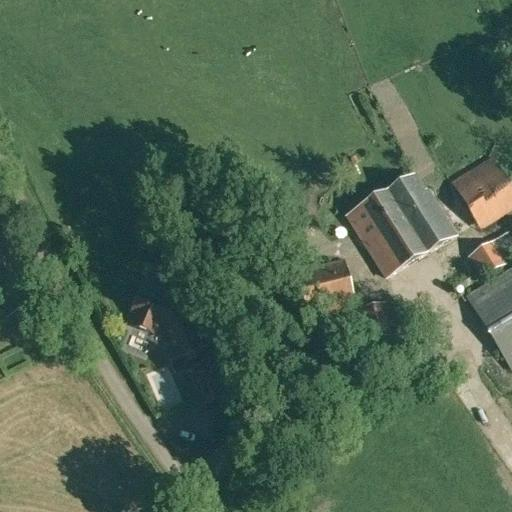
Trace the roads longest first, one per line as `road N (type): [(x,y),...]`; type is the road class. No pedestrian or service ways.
road 1 (unclassified): [(204,511),(81,330),(0,158)]
road 2 (track): [(208,511),(213,460),(467,356)]
